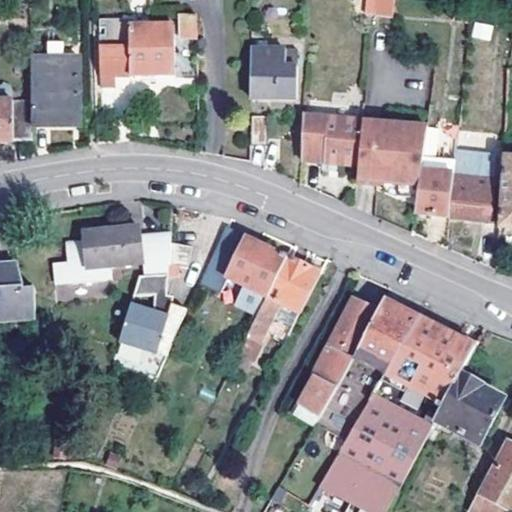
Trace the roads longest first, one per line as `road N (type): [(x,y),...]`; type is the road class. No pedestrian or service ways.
road 1 (residential): [(0,186),(132,167),(212,176),(511,301)]
road 2 (unknown): [(376,240),(254,433),(232,511)]
